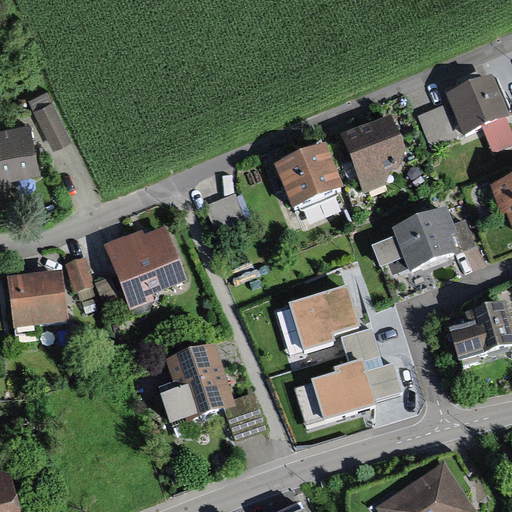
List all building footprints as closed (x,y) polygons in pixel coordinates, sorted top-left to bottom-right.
[(442,103),(459,141),(480,132),(489,153),(510,144),(484,85),(442,103)] [(30,111),(48,145),(64,137),(45,103),(30,111)] [(384,123),(338,143),(354,179),(399,159),(384,123)] [(0,200),(0,175),(31,169),(22,125),(0,129),(0,207),(1,207),(0,200)] [(269,170),(286,213),(336,193),(319,150),(269,170)] [(511,183),(492,191),(510,236),(511,235),(511,183)] [(441,212),(387,233),(404,276),(471,250),(461,223),(447,229),(441,212)] [(156,234),(103,255),(122,303),(175,282),(156,234)] [(73,293),(87,289),(79,263),(65,268),(73,293)] [(58,325),(52,278),(4,284),(9,330),(58,325)] [(346,287),(292,302),(306,347),(333,339),(331,332),(357,325),(346,287)] [(511,347),(498,307),(459,319),(462,329),(443,334),(452,365),(511,347)] [(163,429),(217,409),(229,405),(208,348),(159,366),(170,395),(153,401),(163,429)] [(374,403),(362,361),(336,368),(337,373),(315,379),(325,416),(374,403)] [(229,405),(217,409),(230,446),(262,434),(249,398),(229,405)] [(470,511),(438,465),(372,510),(372,511),(470,511)] [(0,511),(12,511),(3,471),(0,471),(0,511)] [(301,511),(297,503),(277,511),(301,511)]
